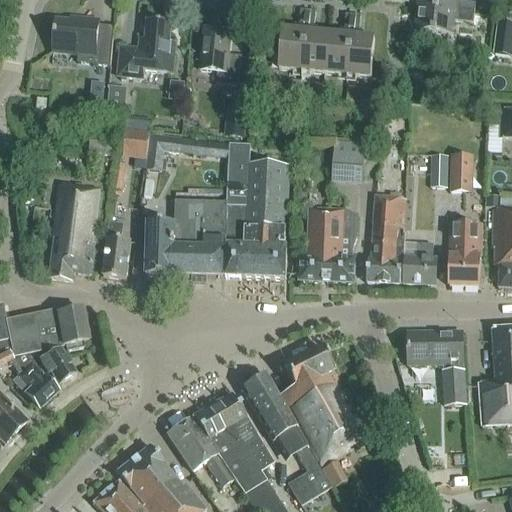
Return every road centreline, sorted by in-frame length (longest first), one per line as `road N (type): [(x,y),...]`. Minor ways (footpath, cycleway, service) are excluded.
road 1 (unclassified): [(163,394),(104,303),(28,291),(12,280),(0,174)]
road 2 (unclassified): [(364,312),(254,340),(163,394)]
road 3 (residential): [(424,511),(364,312)]
road 4 (residential): [(44,511),(163,394)]
road 5 (unclassified): [(511,313),(364,312)]
